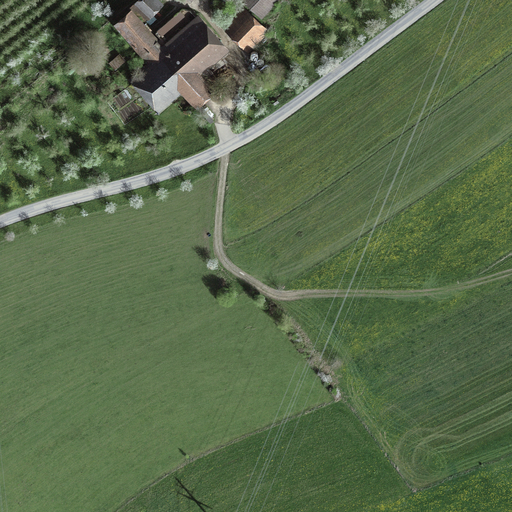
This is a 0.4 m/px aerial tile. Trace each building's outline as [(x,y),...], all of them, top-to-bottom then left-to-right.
[(149,11),(156,4),(152,0),(142,0),(140,3),(149,11)] [(276,0),(249,0),(247,3),(261,16),(276,0)] [(249,50),(265,34),(250,20),(253,16),(244,7),(225,27),(249,50)] [(134,83),(139,79),(160,103),(179,85),(197,105),(213,92),(195,72),(223,47),(190,10),(182,8),(154,32),(160,39),(156,42),(162,48),(158,52),(163,58),(154,66),(149,61),(129,78),(134,83)] [(163,58),(158,52),(162,48),(156,42),(131,12),(118,24),(149,61),(154,66),(163,58)] [(120,54),(110,63),(115,68),(125,60),(120,54)]
